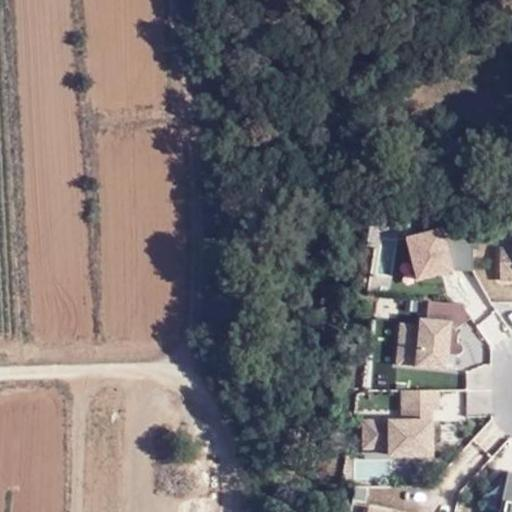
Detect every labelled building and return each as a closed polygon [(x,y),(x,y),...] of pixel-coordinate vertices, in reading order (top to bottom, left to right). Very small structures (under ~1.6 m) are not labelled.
[(447,226),(407,232),(415,279),(455,272),(447,226)] [(511,240),(500,241),(501,283),(511,282),(511,240)] [(457,302),(429,301),(428,314),(419,314),(419,322),(400,322),(397,365),(450,368),(453,327),(472,316),(457,302)] [(436,456),(434,390),(402,390),(402,415),(361,417),(362,449),(389,448),(388,456),(436,456)] [(511,511),(511,470),(508,470),(499,511),(511,511)] [(411,511),(370,503),(367,511),(411,511)]
